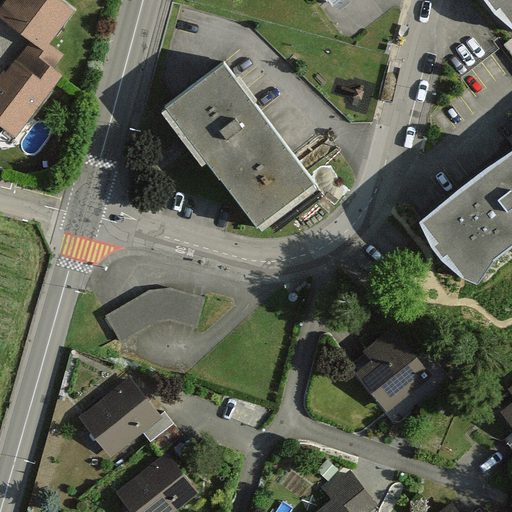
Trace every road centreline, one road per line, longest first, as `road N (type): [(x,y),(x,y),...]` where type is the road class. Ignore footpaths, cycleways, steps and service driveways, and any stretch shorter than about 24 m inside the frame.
road 1 (residential): [(427,0),(380,182),(357,221),(325,247),(256,260),(83,217)]
road 2 (secondary): [(83,217),(0,504)]
road 3 (secondary): [(143,0),(83,217)]
road 4 (unknown): [(282,410),(491,470)]
road 5 (unknown): [(312,252),(318,282),(311,339),(282,410)]
road 6 (unknown): [(388,152),(432,157),(511,91)]
